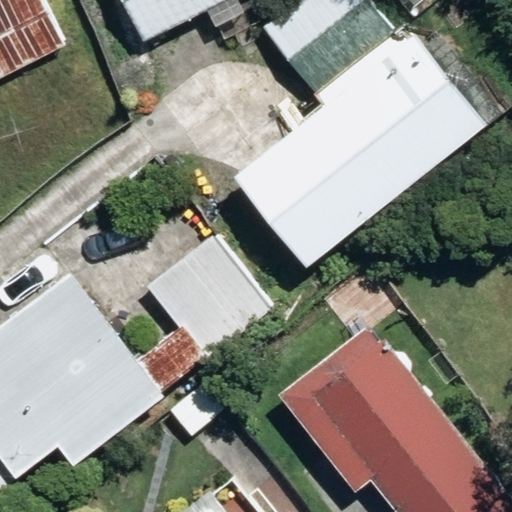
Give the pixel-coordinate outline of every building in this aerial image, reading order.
[(0,0),(0,79),(68,46),(45,0),(0,0)] [(232,0),(120,0),(142,44),(232,0)] [(394,31),(369,0),(301,0),(266,28),(316,91),(394,31)] [(305,274),(489,123),(414,33),(230,184),(305,274)] [(137,364),(70,276),(0,329),(0,492),(57,450),(73,471),(165,401),(161,396),(273,312),(215,236),(148,286),(181,330),(137,364)] [(511,511),(511,503),(387,344),(380,349),(366,331),(278,399),(353,495),(373,480),(398,511),(511,511)]
